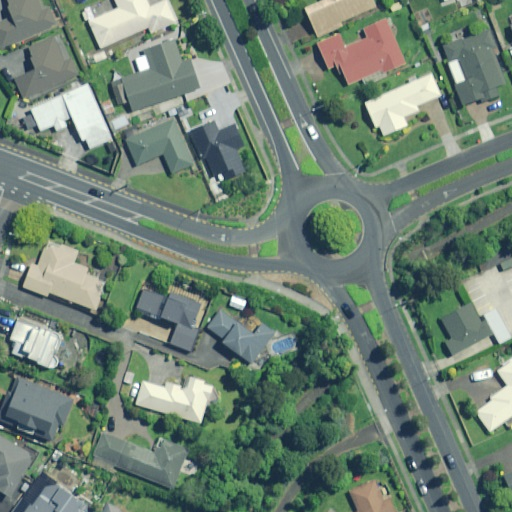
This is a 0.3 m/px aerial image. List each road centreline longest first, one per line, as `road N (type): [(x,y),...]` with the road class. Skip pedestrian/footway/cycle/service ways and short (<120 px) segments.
road 1 (secondary): [(10,170),(222,248),(291,243)]
road 2 (secondary): [(365,257),(472,511)]
road 3 (secondary): [(443,511),(351,313),(320,270)]
road 4 (secondary): [(294,206),(279,142),(215,0)]
road 5 (secondary): [(250,0),(340,185)]
road 6 (residential): [(363,197),(511,139)]
road 7 (residential): [(511,163),(375,234)]
